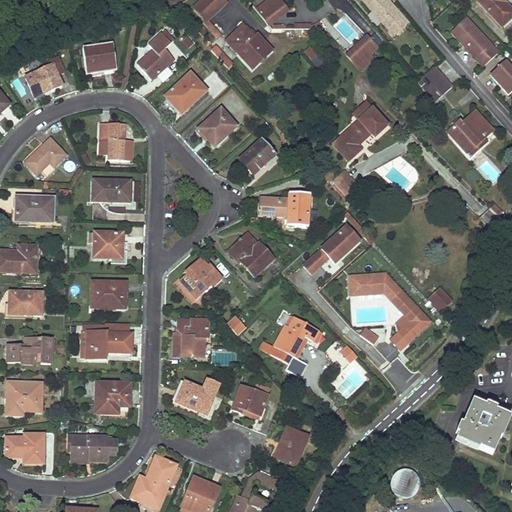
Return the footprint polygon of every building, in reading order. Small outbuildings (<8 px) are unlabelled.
[(206,26),(229,6),(223,0),(202,0),(192,10),(206,26)] [(279,0),(269,0),(257,10),(265,22),(285,7),(279,0)] [(359,0),(385,29),(400,16),(385,0),(359,0)] [(476,0),(501,27),(511,18),(500,7),(504,3),(507,0),(476,0)] [(511,12),(504,3),(500,7),(511,18),(511,17),(511,12)] [(318,4),(311,9),(318,17),(324,12),(318,4)] [(404,21),(400,16),(385,29),(390,34),(404,21)] [(474,59),(482,68),(497,54),(466,19),(450,33),(463,46),(465,44),(476,56),(474,59)] [(295,25),(295,35),(311,35),(311,25),(295,25)] [(245,26),(227,42),(251,69),(271,51),(256,35),(254,36),(245,26)] [(152,50),(137,65),(146,75),(151,81),(173,61),(164,51),(170,45),(160,35),(148,46),(152,50)] [(190,39),(183,41),(187,53),(193,51),(190,39)] [(465,44),(463,46),(474,59),(476,56),(465,44)] [(112,46),(83,50),(86,75),(100,73),(116,71),(112,46)] [(64,72),(57,59),(50,63),(52,67),(25,79),(32,96),(41,92),(42,94),(48,92),(61,86),(56,76),(64,72)] [(511,91),(511,70),(504,62),(489,75),(508,96),(511,91)] [(430,84),(441,96),(452,87),(435,68),(420,81),(417,84),(422,90),(430,84)] [(206,91),(190,74),(164,97),(173,107),(177,112),(191,100),(193,103),(206,91)] [(191,100),(177,112),(180,115),(193,103),(191,100)] [(359,121),(358,122),(369,135),(374,140),(390,126),(374,107),(373,108),(367,102),(353,114),(359,121)] [(235,128),(219,111),(200,128),(206,135),(210,139),(207,141),(213,148),(235,128)] [(475,146),(491,132),(474,112),(461,124),(460,122),(448,132),(467,153),(466,155),(468,157),(478,149),(475,146)] [(358,122),(339,139),(354,155),(360,150),(356,146),(369,135),(358,122)] [(124,142),(125,126),(110,126),(100,125),(99,143),(108,143),(107,160),(131,161),(132,142),(124,142)] [(339,139),(333,145),(347,161),(354,155),(339,139)] [(67,157),(50,140),(36,154),(25,164),(37,177),(42,172),(47,178),(55,170),(54,169),(67,157)] [(261,141),(239,161),(244,167),(253,176),(275,156),(261,141)] [(358,189),(344,173),(334,182),(339,188),(336,191),(344,200),(348,197),(348,198),(358,189)] [(129,181),(93,181),(92,202),(129,203),(129,192),(129,181)] [(287,200),(259,198),(258,207),(257,216),(286,218),(286,227),(307,228),(309,196),(288,194),(287,200)] [(33,200),(16,199),(15,213),(15,219),(27,219),(27,217),(31,218),(30,223),(52,224),(52,204),(33,204),(33,200)] [(330,261),(336,268),(362,245),(347,227),(301,266),(311,278),(330,261)] [(122,234),(95,233),(94,258),(121,259),(122,241),(122,234)] [(247,234),(243,238),(254,249),(258,246),(247,234)] [(240,262),(253,277),(273,259),(259,245),(258,246),(254,249),(243,238),(240,240),(239,240),(237,242),(238,243),(228,252),(239,264),(240,262)] [(0,273),(22,274),(22,272),(24,272),(24,268),(35,269),(35,248),(18,247),(18,256),(12,256),(12,253),(0,252),(0,273)] [(186,275),(179,282),(196,300),(210,287),(211,288),(221,279),(208,265),(206,267),(200,260),(190,269),(185,273),(186,275)] [(405,344),(429,322),(384,275),(348,276),(349,295),(383,294),(385,297),(388,294),(392,298),(389,301),(408,322),(396,333),(405,344)] [(125,285),(92,284),(91,308),(124,309),(124,298),(125,285)] [(427,303),(442,315),(453,302),(439,289),(427,303)] [(42,294),(10,293),(9,309),(9,315),(41,316),(42,294)] [(288,327),(294,317),(283,311),(277,321),(284,325),(288,327)] [(235,337),(245,331),(238,317),(228,323),(235,337)] [(303,336),(308,339),(311,341),(317,331),(294,317),(288,327),(284,325),(280,333),(281,334),(279,338),(277,338),(273,345),(269,353),(288,363),(303,336)] [(173,342),(173,357),(203,358),(203,339),(208,339),(208,323),(205,321),(191,321),(177,321),(176,333),(174,333),(173,342)] [(129,324),(88,323),(88,333),(129,335),(129,324)] [(375,347),(380,339),(365,330),(360,338),(375,347)] [(131,343),(132,335),(129,335),(88,333),(86,357),(86,360),(106,360),(106,352),(121,353),(121,350),(131,350),(131,343)] [(405,344),(396,333),(389,340),(398,350),(405,344)] [(301,352),(308,339),(303,336),(288,363),(293,366),(301,352)] [(7,352),(7,364),(50,364),(51,340),(25,339),(25,349),(19,348),(19,347),(8,346),(7,352)] [(269,353),(273,345),(263,340),(259,347),(269,353)] [(349,348),(342,355),(348,363),(356,356),(349,348)] [(42,384),(8,383),(7,390),(6,416),(23,416),(23,412),(41,412),(42,384)] [(214,395),(185,383),(179,396),(176,403),(206,416),(214,395)] [(129,398),(129,385),(95,384),(95,406),(99,406),(99,415),(118,415),(118,407),(129,407),(129,398)] [(267,397),(241,388),(232,411),(242,414),(243,411),(249,413),(260,417),(267,397)] [(458,441),(491,455),(507,418),(471,403),(455,439),(458,441)] [(277,452),(274,458),(294,467),(307,438),(287,430),(277,452)] [(25,441),(6,440),(5,458),(23,458),(27,459),(27,464),(32,465),(38,465),(42,465),(43,437),(25,437),(25,441)] [(106,442),(106,439),(69,437),(68,448),(71,449),(71,459),(86,460),(86,458),(90,458),(90,463),(107,463),(107,458),(107,453),(115,453),(115,448),(115,443),(106,442)] [(137,484),(131,498),(156,508),(166,484),(168,485),(176,466),(157,457),(147,479),(140,476),(137,484)] [(405,469),(402,469),(399,470),(396,471),(394,473),(392,475),(390,477),(389,480),(389,483),(389,486),(390,489),(392,492),(394,494),(396,496),(399,497),(402,498),(405,498),(408,498),(411,496),(413,495),(415,492),(417,490),(418,487),(418,484),(418,481),(417,478),(415,475),(413,473),(411,471),(408,470),(405,469)] [(249,482),(242,498),(248,501),(251,496),(249,495),(255,482),(258,475),(249,482)] [(258,475),(255,482),(272,490),(275,482),(258,475)] [(194,479),(182,506),(195,511),(208,511),(218,489),(207,484),(194,479)] [(232,509),(230,511),(256,511),(258,510),(262,511),(263,511),(267,503),(251,496),(248,501),(242,498),(240,497),(236,506),(238,507),(236,511),(232,509)] [(237,496),(232,509),(236,511),(238,507),(236,506),(240,497),(237,496)]
